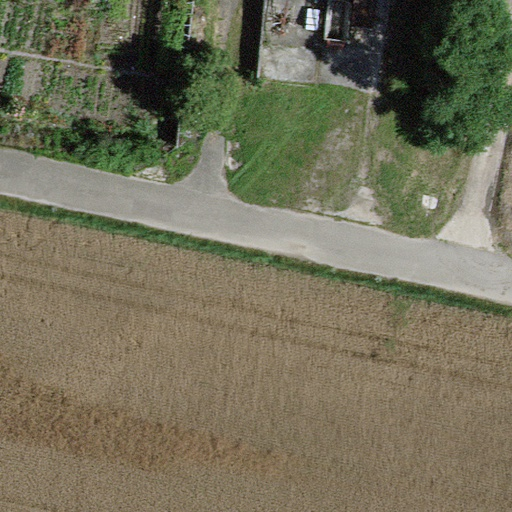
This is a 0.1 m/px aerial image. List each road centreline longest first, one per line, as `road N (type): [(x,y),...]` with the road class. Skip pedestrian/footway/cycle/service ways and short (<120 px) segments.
road 1 (track): [(0,172),(511,283)]
road 2 (track): [(511,5),(457,271)]
road 3 (track): [(202,216),(222,0)]
